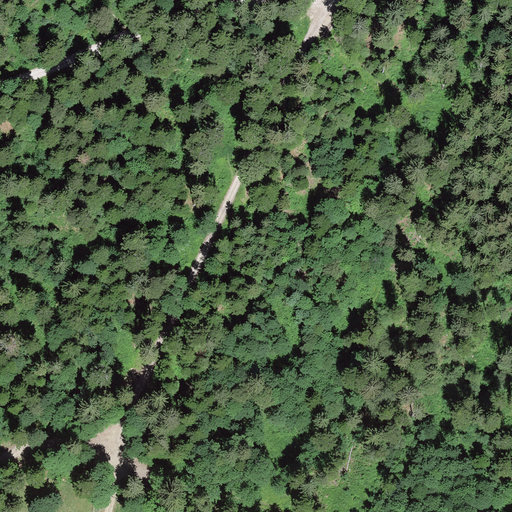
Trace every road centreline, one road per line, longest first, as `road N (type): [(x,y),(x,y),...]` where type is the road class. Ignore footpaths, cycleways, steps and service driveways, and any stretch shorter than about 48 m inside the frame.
road 1 (track): [(318,0),(309,41),(131,405),(108,511)]
road 2 (track): [(0,86),(160,25),(259,0)]
